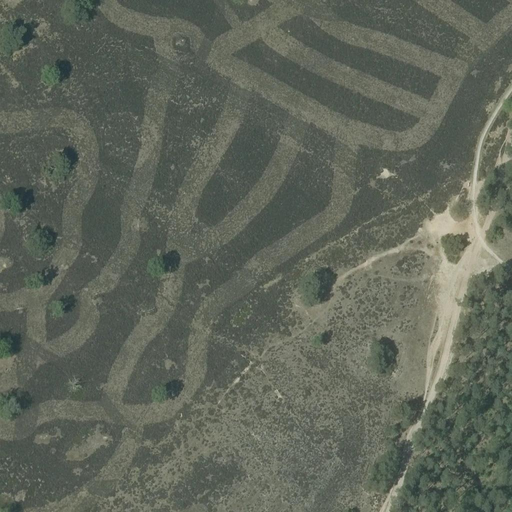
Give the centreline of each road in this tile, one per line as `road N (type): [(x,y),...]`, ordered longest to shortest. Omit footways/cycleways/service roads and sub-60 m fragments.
road 1 (track): [(390,511),(474,225)]
road 2 (track): [(474,225),(511,111)]
